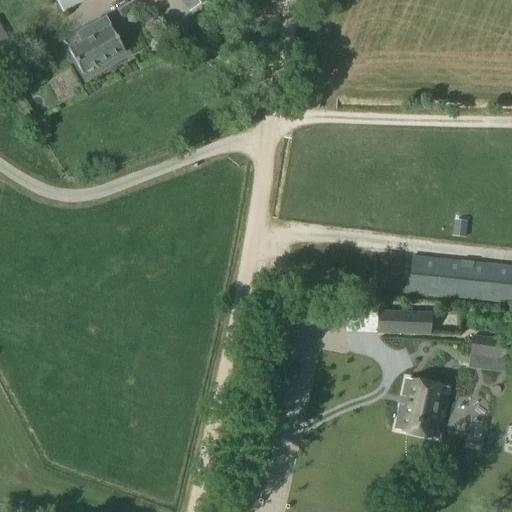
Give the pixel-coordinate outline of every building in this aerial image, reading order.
[(54,0),(63,14),(86,0),(54,0)] [(210,0),(181,0),(194,21),(215,7),(210,0)] [(230,0),(241,16),(260,2),(258,0),(230,0)] [(136,24),(139,17),(137,11),(130,10),(125,15),(128,23),(136,24)] [(124,53),(104,18),(75,34),(81,43),(67,50),(81,75),(82,74),(94,67),(96,69),(97,69),(97,68),(123,53),(123,54),(124,53)] [(2,30),(0,31),(0,70),(20,58),(2,30)] [(511,266),(304,244),(300,283),(511,305),(511,266)] [(376,311),(374,335),(430,336),(431,313),(376,311)] [(472,336),(470,356),(502,360),(505,341),(472,336)] [(263,363),(262,377),(278,379),(280,365),(263,363)] [(435,438),(446,389),(407,381),(396,430),(435,438)]
